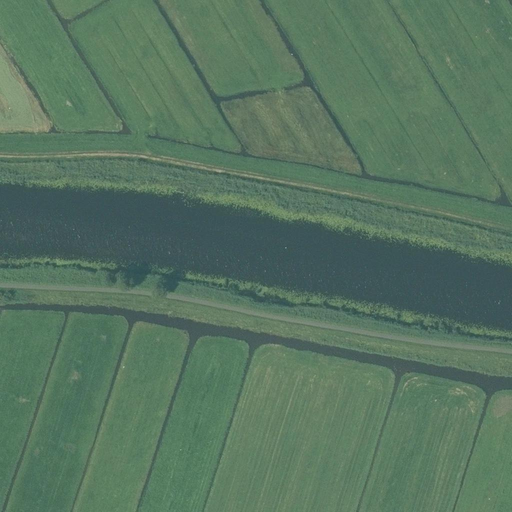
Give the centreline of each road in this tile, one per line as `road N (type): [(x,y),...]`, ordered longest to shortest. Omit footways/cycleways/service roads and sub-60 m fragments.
road 1 (track): [(511,221),(204,159),(0,147)]
road 2 (track): [(134,0),(91,25),(141,122),(143,151)]
